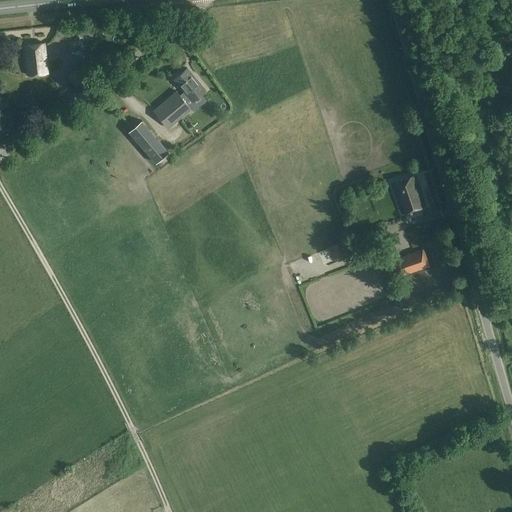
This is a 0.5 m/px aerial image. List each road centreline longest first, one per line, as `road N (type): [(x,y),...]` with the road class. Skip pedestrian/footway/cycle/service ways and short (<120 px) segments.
road 1 (unclassified): [(511,413),(393,0)]
road 2 (track): [(0,187),(102,369),(169,511)]
road 3 (residential): [(0,157),(201,0)]
